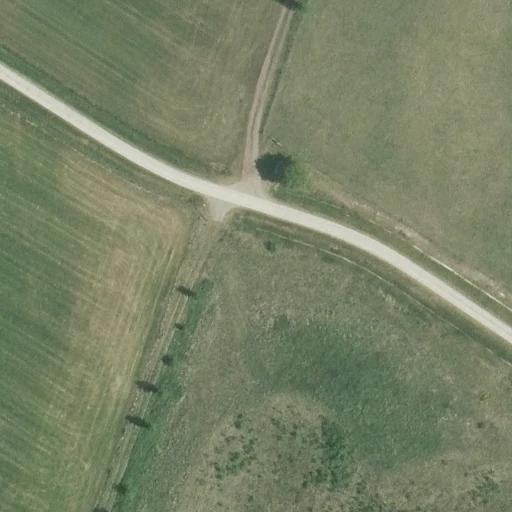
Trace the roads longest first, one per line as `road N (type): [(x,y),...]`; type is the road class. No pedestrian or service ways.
road 1 (unclassified): [(511,339),(338,230),(154,165),(0,73)]
road 2 (track): [(228,197),(107,511)]
road 3 (track): [(251,204),(252,139),(287,0)]
